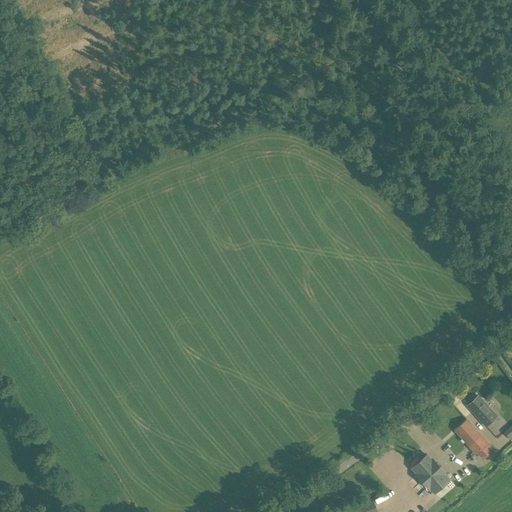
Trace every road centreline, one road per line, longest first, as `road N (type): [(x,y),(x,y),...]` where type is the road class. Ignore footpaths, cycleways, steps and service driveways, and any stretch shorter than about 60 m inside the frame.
road 1 (unclassified): [(275,511),(511,330)]
road 2 (unclassified): [(511,239),(354,0)]
